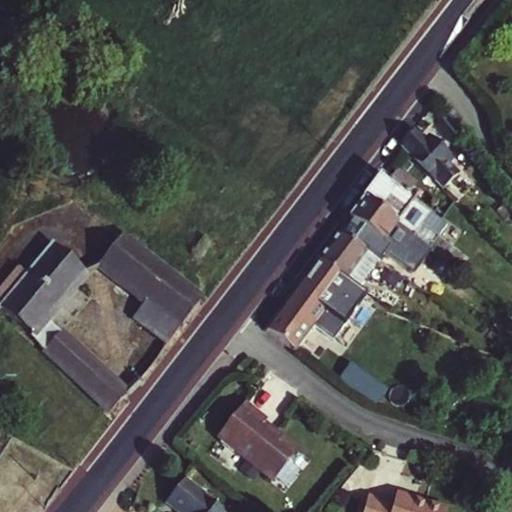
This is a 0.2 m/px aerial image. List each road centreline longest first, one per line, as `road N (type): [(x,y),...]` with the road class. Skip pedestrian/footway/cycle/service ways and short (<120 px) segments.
road 1 (secondary): [(223,320),(469,0)]
road 2 (residential): [(223,320),(363,424),(497,466),(511,495)]
road 3 (secondary): [(70,511),(223,320)]
